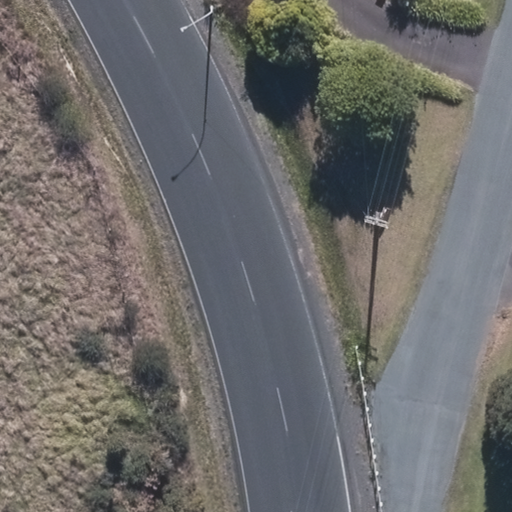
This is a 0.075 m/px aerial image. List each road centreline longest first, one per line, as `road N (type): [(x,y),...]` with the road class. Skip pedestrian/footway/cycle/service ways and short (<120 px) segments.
road 1 (tertiary): [(298,511),(284,410),(116,0)]
road 2 (tertiary): [(511,150),(412,511)]
